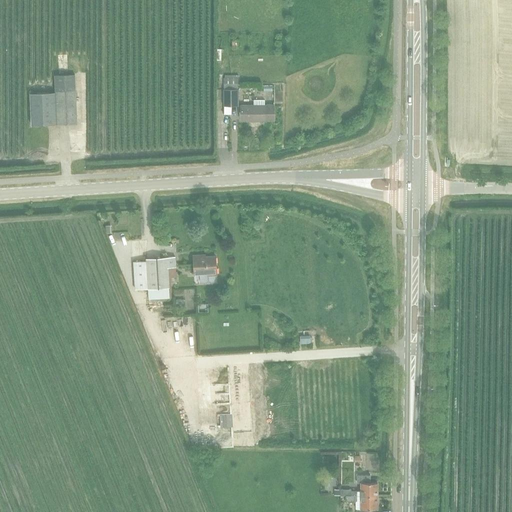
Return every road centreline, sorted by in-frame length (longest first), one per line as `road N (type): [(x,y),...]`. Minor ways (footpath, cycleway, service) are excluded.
road 1 (tertiary): [(0,194),(295,176),(415,186)]
road 2 (secondary): [(408,511),(415,186)]
road 3 (secondary): [(415,186),(415,0)]
